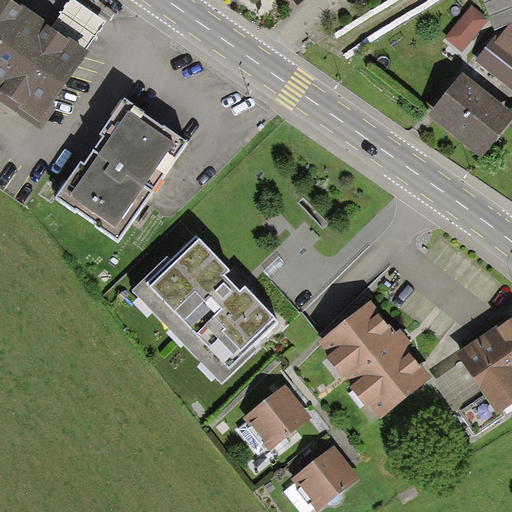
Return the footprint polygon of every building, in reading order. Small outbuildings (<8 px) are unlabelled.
[(82,51),(7,0),(0,0),(0,94),(35,119),(82,51)] [(508,0),(479,0),(484,13),(510,4),(508,0)] [(511,32),(502,25),(474,62),(511,90),(511,88),(511,32)] [(458,75),(426,117),(478,158),(510,116),(458,75)] [(180,143),(117,101),(52,198),(115,240),(180,143)] [(276,321),(191,234),(131,293),(216,379),(276,321)] [(368,300),(318,340),(379,417),(430,377),(368,300)] [(511,312),(452,355),(490,408),(511,392),(511,312)] [(279,393),(243,418),(266,450),(302,425),(279,393)] [(320,455),(290,480),(316,511),(347,487),(320,455)]
